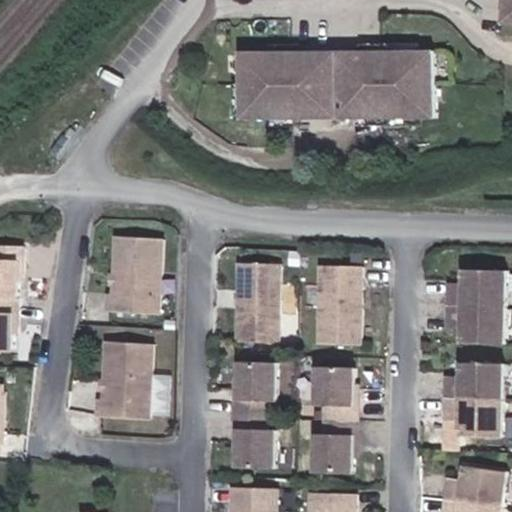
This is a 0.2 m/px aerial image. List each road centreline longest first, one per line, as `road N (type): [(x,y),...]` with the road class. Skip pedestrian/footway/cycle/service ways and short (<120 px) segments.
road 1 (residential): [(189,455),(107,451),(53,432),(76,183)]
road 2 (residential): [(402,511),(405,306),(417,233)]
road 3 (residential): [(215,211),(189,455)]
road 4 (residential): [(417,233),(215,211)]
road 5 (residential): [(215,211),(76,183)]
